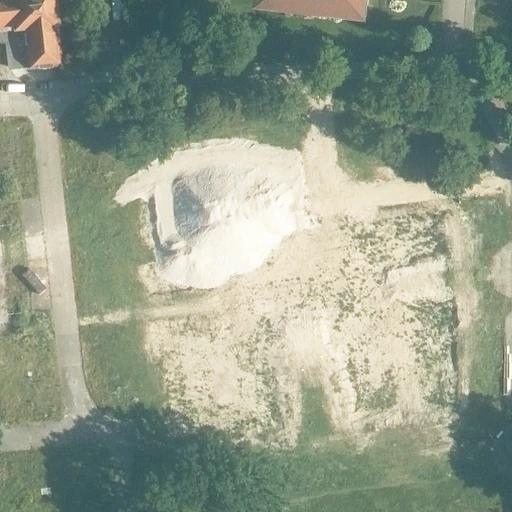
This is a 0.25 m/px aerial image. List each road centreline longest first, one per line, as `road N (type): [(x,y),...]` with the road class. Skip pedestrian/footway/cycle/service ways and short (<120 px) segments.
road 1 (unknown): [(511,146),(457,67),(317,74),(229,67),(0,105)]
road 2 (unknown): [(0,444),(82,431),(45,101)]
road 3 (unknown): [(317,74),(323,192),(345,201),(511,177)]
road 4 (unknown): [(82,431),(126,436),(128,511)]
